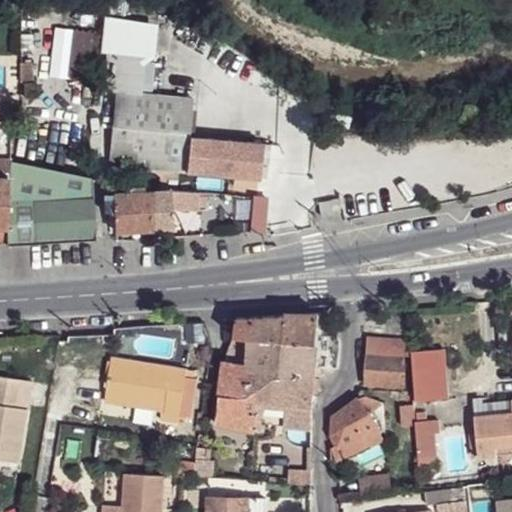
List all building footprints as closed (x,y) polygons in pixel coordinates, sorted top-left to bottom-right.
[(64,0),(64,8),(78,9),(78,0),(64,0)] [(70,75),(96,75),(96,28),(70,28),(70,75)] [(116,91),(109,165),(187,172),(190,137),(193,98),(116,91)] [(0,243),(8,243),(9,176),(10,163),(11,157),(11,152),(12,122),(12,106),(0,106),(0,243)] [(190,137),(187,172),(261,179),(264,144),(190,137)] [(9,176),(8,243),(95,237),(93,178),(10,163),(9,176)] [(114,211),(115,231),(174,228),(173,210),(200,209),(199,192),(172,190),(145,191),(124,192),(113,193),(114,211)] [(106,211),(114,211),(113,193),(105,194),(106,211)] [(255,197),(252,232),(263,233),(266,198),(255,197)] [(319,202),(321,216),(340,213),(338,199),(319,202)] [(236,320),(234,336),(249,338),(319,343),(319,334),(320,313),(236,317),(236,320)] [(320,313),(319,334),(330,335),(331,314),(320,313)] [(366,337),(366,353),(404,355),(402,386),(404,386),(404,391),(414,391),(412,355),(409,340),(380,338),(366,337)] [(248,363),(247,369),(316,375),(319,343),(249,338),(246,363),(248,363)] [(366,353),(365,383),(392,385),(402,386),(404,355),(366,353)] [(112,356),(105,402),(163,411),(161,419),(178,422),(178,426),(185,427),(186,416),(180,415),(186,376),(194,378),(195,370),(187,369),(112,356)] [(224,360),(216,425),(255,434),(258,401),(258,399),(247,398),(247,369),(248,363),(246,363),(224,360)] [(247,369),(247,398),(258,399),(258,401),(291,404),(312,406),(316,375),(247,369)] [(0,459),(19,463),(32,381),(0,375),(0,459)] [(402,386),(392,385),(391,395),(400,396),(400,392),(404,391),(404,386),(402,386)] [(331,434),(343,457),(369,445),(366,438),(380,431),(371,413),(385,402),(358,398),(332,416),(331,434)] [(414,399),(400,400),(402,426),(416,424),(415,421),(414,399)] [(511,400),(474,405),(475,416),(511,412),(511,400)] [(291,404),(289,429),(312,431),(312,406),(291,404)] [(511,452),(511,412),(475,416),(479,456),(511,452)] [(415,421),(416,424),(417,451),(436,450),(434,433),(440,433),(438,419),(415,421)] [(197,447),(195,460),(210,462),(211,448),(197,447)] [(436,450),(417,451),(419,468),(437,466),(436,450)] [(195,460),(193,476),(214,477),(214,462),(210,462),(195,460)] [(388,472),(359,476),(362,495),(391,491),(388,472)] [(122,511),(162,511),(165,475),(126,473),(123,504),(122,511)] [(426,491),(427,504),(438,503),(464,500),(462,487),(426,491)] [(207,497),(206,511),(266,511),(267,499),(207,497)] [(464,500),(438,503),(439,511),(449,511),(465,510),(464,500)] [(511,511),(511,500),(497,502),(498,511),(511,511)]
